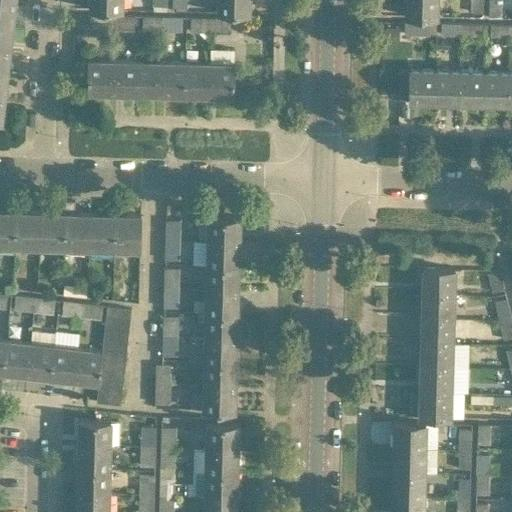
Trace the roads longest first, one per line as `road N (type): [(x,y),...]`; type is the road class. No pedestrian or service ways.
road 1 (tertiary): [(314,511),(324,182)]
road 2 (residential): [(324,182),(47,173)]
road 3 (residential): [(324,182),(511,189)]
road 4 (tertiary): [(324,182),(329,0)]
road 5 (residential): [(50,0),(47,173)]
road 6 (residential): [(35,511),(38,433),(0,414)]
